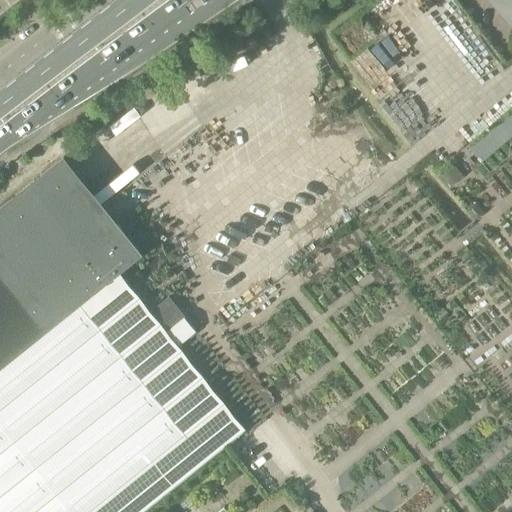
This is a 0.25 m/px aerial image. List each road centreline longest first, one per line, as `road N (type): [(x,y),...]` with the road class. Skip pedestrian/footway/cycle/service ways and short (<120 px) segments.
road 1 (primary): [(0,140),(189,0)]
road 2 (primary): [(137,0),(0,108)]
